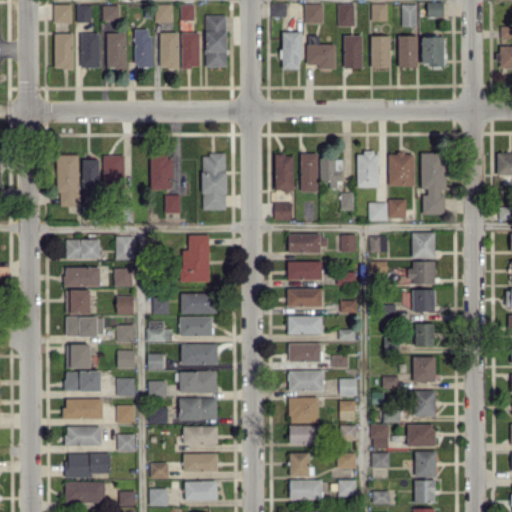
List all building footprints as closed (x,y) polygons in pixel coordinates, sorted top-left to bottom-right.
[(425,1),(426,16),(442,16),(442,1),(425,1)] [(284,2),(270,2),(270,16),(284,16),(284,2)] [(321,2),(303,3),(304,22),(321,22),(321,2)] [(385,19),(385,2),(370,3),(370,20),(385,19)] [(52,22),(70,22),(70,3),(52,3),(52,22)] [(75,22),(90,21),(90,3),(75,4),(75,22)] [(169,3),(153,4),(153,21),(170,21),(169,3)] [(192,19),(192,3),(180,3),(180,19),(192,19)] [(353,3),(336,3),(336,25),(353,25),(353,3)] [(400,25),(415,25),(415,3),(400,3),(400,25)] [(101,20),(118,19),(118,4),(101,5),(101,20)] [(225,66),(224,13),(204,14),(204,66),(225,66)] [(499,38),(511,37),(511,25),(499,25),(499,38)] [(150,65),(149,28),(132,28),(133,66),(150,65)] [(176,31),(158,32),(158,66),(177,66),(176,31)] [(180,67),(198,67),(197,31),(179,32),(180,67)] [(299,31),(280,31),(280,68),(300,68),(299,31)] [(72,32),(53,33),(53,68),(72,68),(72,32)] [(98,66),(97,32),(79,32),(80,67),(98,66)] [(124,32),(106,32),(105,67),(124,67),(124,32)] [(361,67),(360,34),(342,34),(343,67),(361,67)] [(370,67),(389,66),(388,35),(369,35),(370,67)] [(416,66),(416,35),(396,35),(396,66),(416,66)] [(420,36),(420,64),(442,64),(442,36),(420,36)] [(305,64),(316,64),(316,68),(333,68),(333,43),(305,43),(305,64)] [(496,67),(511,66),(511,44),(497,44),(496,67)] [(376,186),(376,152),(355,151),(355,186),(376,186)] [(511,151),(495,152),(495,175),(511,174),(511,151)] [(387,153),(387,185),(412,184),(412,152),(387,153)] [(419,188),(422,188),(422,213),(442,213),(442,194),(443,194),(443,152),(419,152),(419,188)] [(201,208),(224,208),(224,153),(200,153),(201,208)] [(291,153),(273,154),(274,189),(293,189),(291,153)] [(315,153),(299,153),(300,191),(316,191),(315,153)] [(76,154),(55,154),(56,205),(77,205),(76,154)] [(102,155),(102,181),(122,181),(122,154),(102,155)] [(148,188),(170,189),(170,155),(149,155),(148,188)] [(99,159),(81,158),(80,193),(98,194),(99,159)] [(339,158),(318,159),(319,180),(328,180),(328,187),(339,187),(339,158)] [(351,208),(351,192),(339,191),(339,208),(351,208)] [(179,212),(178,193),(163,194),(163,212),(179,212)] [(404,198),(386,198),(387,217),(404,217),(404,198)] [(290,219),(289,201),(272,201),(273,219),(290,219)] [(385,201),(366,201),(367,220),(386,219),(385,201)] [(509,218),(508,206),(497,206),(497,219),(509,218)] [(410,257),(433,257),(433,231),(410,230),(410,257)] [(318,251),(318,246),(326,245),(325,233),(286,234),(286,252),(318,251)] [(354,251),(354,234),(339,233),(339,251),(354,251)] [(208,281),(207,234),(187,234),(187,249),(179,249),(179,281),(208,281)] [(385,251),(385,234),(368,235),(368,251),(385,251)] [(132,235),(114,235),(114,258),(132,258),(132,235)] [(98,238),(64,238),(64,258),(98,258),(98,238)] [(285,261),(286,279),(320,278),(319,260),(285,261)] [(433,260),(409,260),(409,283),(433,282),(433,260)] [(98,266),(63,266),(63,285),(98,285),(98,266)] [(130,267),(112,267),(113,285),(130,285),(130,267)] [(335,284),(354,284),(353,271),(335,271),(335,284)] [(285,288),(286,306),(320,306),(320,287),(285,288)] [(410,310),(433,311),(433,288),(411,288),(410,310)] [(88,289),(64,289),(64,313),(88,312),(88,289)] [(214,312),(214,291),(178,292),(179,313),(214,312)] [(131,295),(115,295),(115,313),(132,312),(131,295)] [(167,313),(167,297),(151,296),(150,312),(167,313)] [(338,311),(355,311),(355,299),(338,300),(338,311)] [(392,318),(392,303),(378,303),(379,318),(392,318)] [(286,315),(286,334),(321,333),(320,314),(286,315)] [(101,336),(102,316),(64,315),(64,335),(101,336)] [(210,315),(178,316),(178,335),(210,335),(210,315)] [(162,320),(145,320),(146,340),(170,340),(170,327),(162,327),(162,320)] [(431,345),(431,323),(413,322),(413,345),(431,345)] [(132,323),(114,324),(114,341),(133,340),(132,323)] [(179,363),(215,364),(215,343),(179,342),(179,363)] [(319,360),(319,342),(287,342),(287,360),(319,360)] [(89,367),(88,343),(64,343),(65,368),(89,367)] [(133,348),(115,349),(116,367),(133,367),(133,348)] [(146,369),(162,369),(162,353),(146,353),(146,369)] [(330,366),(345,366),(346,355),(331,354),(330,366)] [(411,356),(411,381),(434,380),(433,355),(411,356)] [(321,369),(287,370),(287,390),(321,389),(321,369)] [(98,370),(63,371),(63,391),(99,390),(98,370)] [(177,391),(215,392),(215,370),(178,370),(177,391)] [(380,386),(397,386),(397,375),(380,375),(380,386)] [(133,395),(133,377),(115,377),(115,395),(133,395)] [(354,394),(354,378),(338,378),(338,394),(354,394)] [(146,394),(164,395),(165,380),(147,379),(146,394)] [(434,390),(413,389),(412,414),(434,415),(434,390)] [(215,396),(178,397),(178,419),(215,418),(215,396)] [(317,396),(287,396),(287,421),(316,422),(317,396)] [(62,418),(101,418),(101,398),(62,397),(62,418)] [(353,400),(338,399),(337,419),(353,419),(353,400)] [(132,422),(132,404),(115,404),(115,422),(132,422)] [(165,423),(166,406),(148,405),(147,422),(165,423)] [(382,421),(398,421),(398,408),(381,409),(382,421)] [(386,423),(370,423),(370,447),(386,447),(386,423)] [(406,445),(433,445),(433,423),(405,424),(406,445)] [(317,424),(287,424),(287,444),(317,443),(317,424)] [(99,425),(64,426),(64,445),(99,444),(99,425)] [(216,425),(181,425),(181,445),(216,445),(216,425)] [(116,450),(134,450),(134,433),(116,433),(116,450)] [(413,476),(434,476),(434,450),(413,450),(413,476)] [(288,476),(308,475),(307,451),(287,452),(288,476)] [(387,466),(387,451),(370,452),(370,467),(387,466)] [(64,476),(91,477),(91,472),(108,473),(108,453),(64,452),(64,476)] [(215,452),(182,453),(182,471),(216,470),(215,452)] [(354,467),(354,452),(336,452),(335,467),(354,467)] [(149,477),(166,477),(166,461),(148,461),(149,477)] [(337,495),(353,495),(353,478),(336,479),(337,495)] [(288,499),(321,498),(320,479),(288,479),(288,499)] [(412,502),(433,501),(433,479),(412,479),(412,502)] [(103,480),(63,481),(64,502),(103,501),(103,480)] [(215,480),(183,480),(184,499),(215,498),(215,480)] [(148,505),(166,504),(165,487),(147,487),(148,505)] [(370,502),(387,503),(387,490),(370,489),(370,502)] [(133,504),(133,490),(117,490),(118,504),(133,504)]
